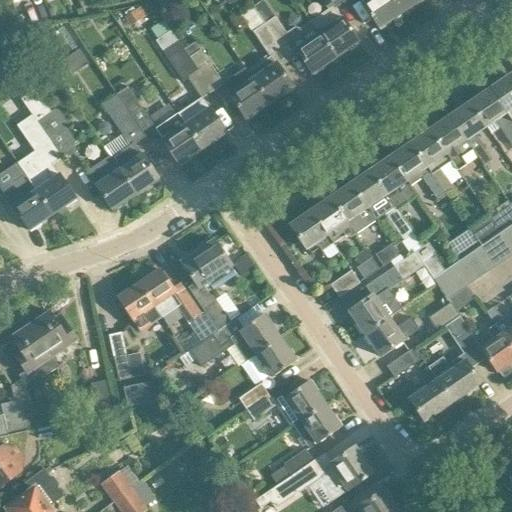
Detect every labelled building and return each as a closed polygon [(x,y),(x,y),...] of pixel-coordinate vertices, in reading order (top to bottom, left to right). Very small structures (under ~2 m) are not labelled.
[(263,0),(252,8),(275,41),(286,34),(263,0)] [(311,24),(318,34),(335,59),(358,43),(342,18),(341,18),(335,9),(346,1),(345,0),(326,0),(332,9),(311,24)] [(358,0),(378,29),(402,13),(392,0),(358,0)] [(392,0),(402,13),(421,0),(392,0)] [(142,7),(126,16),(130,24),(147,15),(142,7)] [(268,54),(269,53),(280,46),(279,45),(278,46),(275,41),(252,8),(241,16),(268,54)] [(318,34),(311,24),(311,23),(298,32),(297,36),(293,35),(289,38),(288,37),(287,38),(287,40),(288,41),(289,40),(312,75),(335,59),(318,34)] [(171,31),(155,42),(163,54),(164,53),(179,43),(171,31)] [(164,53),(163,54),(183,83),(184,82),(187,80),(199,98),(201,97),(202,99),(212,92),(190,58),(184,50),(179,43),(164,53)] [(200,52),(190,58),(212,92),(222,85),(200,52)] [(271,57),(247,73),(252,79),(269,104),(292,88),(271,57)] [(245,70),(222,85),(245,120),(269,104),(252,79),(247,73),(245,70)] [(511,78),(510,76),(490,90),(511,122),(511,78)] [(141,131),(142,130),(152,123),(127,87),(116,95),(117,96),(141,131)] [(511,122),(490,90),(470,103),(485,126),(494,120),(511,146),(511,122)] [(131,138),(135,145),(146,137),(142,130),(141,131),(117,96),(102,106),(126,141),(131,138)] [(199,98),(177,113),(202,149),(225,133),(202,99),(201,97),(199,98)] [(470,103),(450,117),(470,146),(473,151),(483,166),(492,160),(486,150),(487,149),(475,133),(485,126),(470,103)] [(45,134),(62,158),(72,151),(69,147),(76,142),(67,129),(68,124),(59,110),(55,110),(37,122),(45,134)] [(162,140),(179,165),(202,149),(177,113),(154,129),(162,140)] [(473,151),(470,146),(450,117),(430,130),(457,171),(467,164),(463,158),(473,151)] [(430,130),(410,144),(430,173),(444,194),(454,188),(447,178),(457,171),(430,130)] [(35,141),(51,164),(52,165),(62,158),(45,134),(35,141)] [(444,194),(430,173),(410,144),(391,158),(410,186),(423,178),(437,199),(444,194)] [(135,145),(112,160),(136,195),(159,179),(142,154),(135,145)] [(370,171),(390,200),(396,209),(416,195),(410,186),(391,158),(370,171)] [(95,186),(112,210),(136,195),(112,160),(112,159),(106,163),(103,162),(97,166),(96,170),(97,172),(90,177),(96,186),(95,186)] [(28,180),(52,215),(76,199),(59,175),(58,175),(52,165),(51,164),(28,180)] [(29,231),(52,215),(28,180),(22,171),(0,186),(13,205),(12,206),(29,231)] [(381,206),(390,200),(370,171),(351,185),(366,208),(377,200),(381,206)] [(351,185),(331,199),(355,235),(375,221),(366,208),(351,185)] [(331,199),(311,212),(333,245),(345,236),(351,237),(355,235),(331,199)] [(396,209),(388,214),(396,226),(404,221),(396,209)] [(321,252),(333,245),(311,212),(290,226),(306,249),(306,248),(310,254),(319,249),(321,252)] [(498,212),(489,218),(496,229),(505,223),(498,212)] [(511,229),(510,226),(500,232),(511,249),(511,229)] [(505,261),(511,255),(511,249),(500,232),(491,239),(505,261)] [(496,267),(505,261),(491,239),(481,246),(496,267)] [(200,288),(207,283),(213,292),(237,275),(214,242),(182,263),(195,283),(187,288),(203,312),(217,332),(230,323),(215,301),(200,288)] [(375,256),(383,267),(399,256),(391,244),(375,256)] [(481,246),(472,252),(486,274),(496,267),(481,246)] [(433,278),(443,272),(447,269),(435,252),(424,260),(418,251),(415,253),(425,267),(433,278)] [(477,280),(486,274),(472,252),(462,259),(477,280)] [(403,282),(425,267),(415,253),(393,267),(403,282)] [(356,268),(364,280),(379,270),(371,258),(356,268)] [(462,259),(452,265),(467,287),(477,280),(462,259)] [(447,269),(443,272),(457,294),(467,287),(452,265),(447,269)] [(200,314),(180,285),(172,290),(159,270),(138,284),(154,307),(161,318),(177,307),(188,323),(200,314)] [(331,286),(339,297),(359,283),(351,272),(331,286)] [(448,300),(457,294),(443,272),(433,278),(448,300)] [(161,318),(154,307),(138,284),(117,298),(140,332),(161,318)] [(349,312),(364,334),(387,317),(372,296),(349,312)] [(458,316),(449,303),(428,317),(438,330),(458,316)] [(501,334),(511,350),(511,326),(509,329),(494,307),(486,313),(494,324),(501,334)] [(49,312),(30,325),(55,364),(56,369),(58,367),(52,358),(77,341),(63,321),(57,325),(49,312)] [(203,312),(200,314),(188,323),(202,342),(217,332),(203,312)] [(254,355),(255,355),(279,338),(263,315),(243,329),(236,319),(217,332),(202,342),(189,351),(200,367),(233,344),(244,361),(254,355)] [(394,328),(387,317),(364,334),(379,357),(420,329),(411,317),(394,328)] [(497,373),(498,372),(501,376),(504,377),(511,372),(511,369),(508,365),(511,362),(511,350),(501,334),(494,324),(490,327),(489,331),(494,339),(480,349),(484,355),(497,373)] [(42,379),(56,369),(55,364),(30,325),(11,338),(19,350),(13,354),(25,372),(19,376),(25,385),(39,375),(42,379)] [(455,368),(436,380),(452,403),(480,384),(468,366),(484,355),(480,349),(469,331),(457,339),(466,353),(451,363),(455,368)] [(295,361),(279,338),(255,355),(270,379),(295,361)] [(140,352),(113,358),(119,381),(145,375),(140,352)] [(386,367),(394,378),(416,363),(408,352),(386,367)] [(424,422),(452,403),(436,380),(408,399),(424,422)] [(97,411),(111,408),(105,381),(90,384),(97,411)] [(293,426),(299,422),(325,405),(309,381),(277,403),(293,426)] [(246,410),(268,395),(260,383),(237,399),(246,410)] [(154,400),(151,384),(125,390),(128,406),(154,400)] [(275,406),(268,395),(246,410),(253,421),(275,406)] [(28,397),(14,401),(21,433),(36,429),(28,397)] [(0,437),(21,433),(14,401),(0,403),(0,407),(1,414),(0,414),(0,437)] [(325,405),(299,422),(293,426),(309,450),(341,428),(325,405)] [(51,426),(36,429),(38,439),(53,435),(51,426)] [(0,489),(4,487),(4,483),(20,471),(24,459),(16,447),(0,443),(0,489)] [(317,480),(332,501),(361,481),(362,481),(365,479),(365,478),(372,473),(354,447),(329,464),(333,469),(317,480)] [(271,475),(278,485),(314,461),(305,449),(282,464),(284,466),(271,475)] [(314,461),(278,485),(254,502),(262,511),(270,511),(278,507),(276,503),(321,472),(314,461)] [(33,489),(6,509),(7,511),(51,511),(48,506),(61,496),(56,489),(57,485),(52,479),(48,478),(43,471),(27,484),(28,485),(29,483),(33,489)] [(101,485),(113,502),(131,489),(119,472),(101,485)] [(144,511),(147,510),(131,489),(113,502),(120,511),(144,511)] [(397,511),(398,511),(383,490),(355,509),(356,511),(397,511)]
